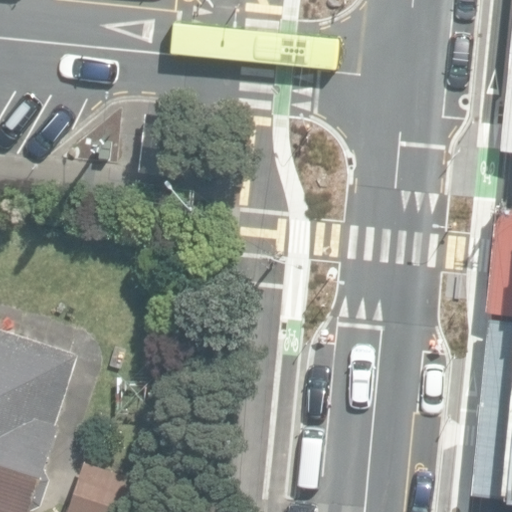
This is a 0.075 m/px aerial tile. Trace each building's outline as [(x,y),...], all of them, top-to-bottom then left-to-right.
[(179,174),(185,114),(141,109),(134,169),(179,174)] [(511,312),(511,206),(500,205),(490,310),(511,312)] [(511,497),(511,317),(492,316),(473,493),(511,497)] [(0,511),(2,511),(34,511),(37,506),(47,500),(54,474),(49,465),(64,420),(60,419),(80,356),(0,324),(0,511)] [(140,511),(148,481),(87,465),(75,511),(140,511)]
